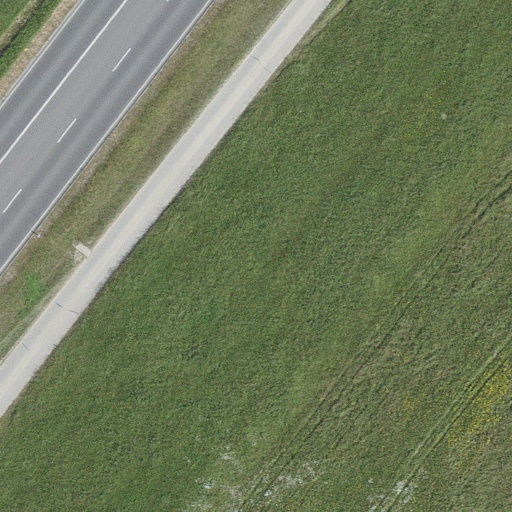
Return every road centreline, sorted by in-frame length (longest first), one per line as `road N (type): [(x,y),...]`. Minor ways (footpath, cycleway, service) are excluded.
road 1 (track): [(0,396),(309,0)]
road 2 (primary): [(148,0),(0,191)]
